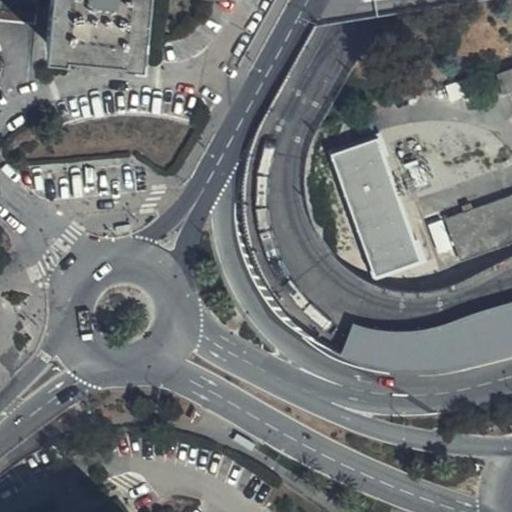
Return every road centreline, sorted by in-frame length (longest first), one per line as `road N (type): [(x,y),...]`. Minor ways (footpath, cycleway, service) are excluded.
road 1 (tertiary): [(155,361),(321,456),(457,511)]
road 2 (tertiary): [(406,397),(353,382),(296,351),(251,299),(225,239),(224,156)]
road 3 (tertiary): [(511,452),(388,434),(288,386)]
road 4 (tertiary): [(310,0),(224,156)]
road 5 (residential): [(158,268),(123,259),(89,273),(73,301),(83,347)]
road 6 (tertiary): [(224,156),(158,268)]
road 7 (tertiary): [(288,386),(181,322)]
